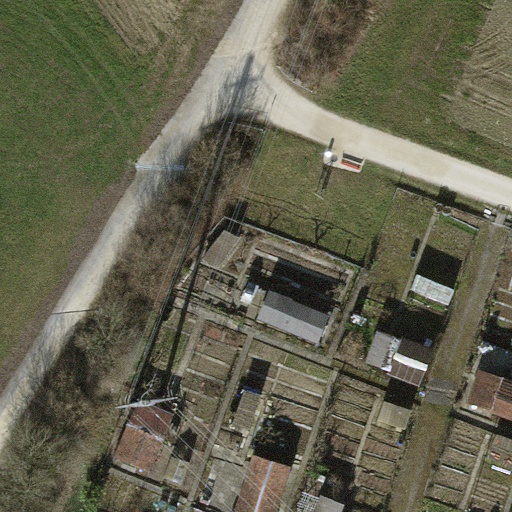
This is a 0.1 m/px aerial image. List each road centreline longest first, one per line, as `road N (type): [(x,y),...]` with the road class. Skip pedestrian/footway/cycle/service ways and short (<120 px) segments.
road 1 (track): [(0,429),(221,93),(272,0)]
road 2 (track): [(506,196),(405,511)]
road 3 (track): [(511,198),(221,93)]
